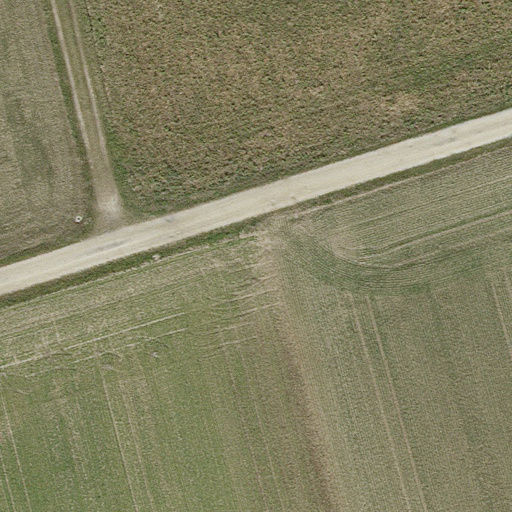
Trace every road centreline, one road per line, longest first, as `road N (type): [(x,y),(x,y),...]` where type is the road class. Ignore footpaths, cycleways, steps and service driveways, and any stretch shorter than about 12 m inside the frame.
road 1 (track): [(511,125),(0,283)]
road 2 (track): [(121,245),(64,0)]
